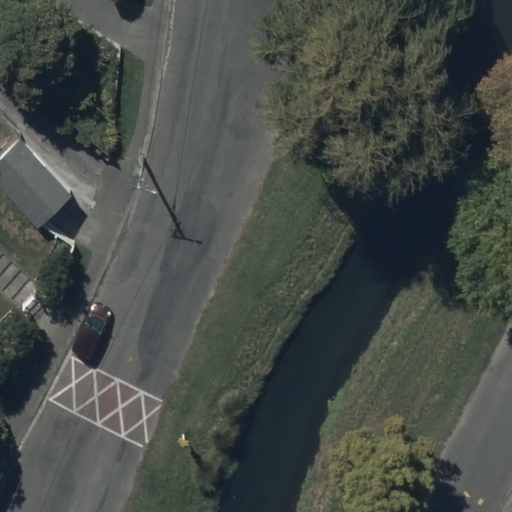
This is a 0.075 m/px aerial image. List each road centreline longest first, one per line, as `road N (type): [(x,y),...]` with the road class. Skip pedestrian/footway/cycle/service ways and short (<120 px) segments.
road 1 (unclassified): [(237,0),(197,182),(60,511)]
road 2 (unclassified): [(511,406),(456,511)]
